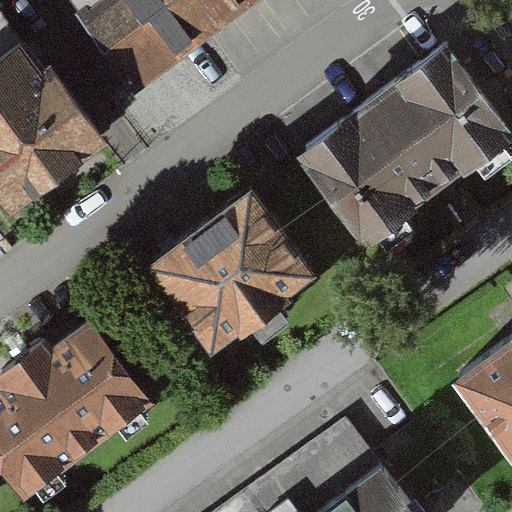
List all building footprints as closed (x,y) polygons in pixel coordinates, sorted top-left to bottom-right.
[(122,117),(231,41),(202,0),(63,0),(47,11),(122,117)] [(202,0),(231,41),(289,0),(202,0)] [(511,0),(506,0),(500,5),(511,22),(511,0)] [(286,164),(351,256),(507,147),(442,54),(286,164)] [(0,65),(0,225),(5,233),(96,169),(15,55),(0,65)] [(145,271),(206,358),(306,288),(244,201),(145,271)] [(511,321),(448,367),(511,458),(511,321)] [(0,393),(0,482),(16,506),(142,418),(83,335),(0,393)] [(221,511),(419,511),(354,419),(221,511)]
